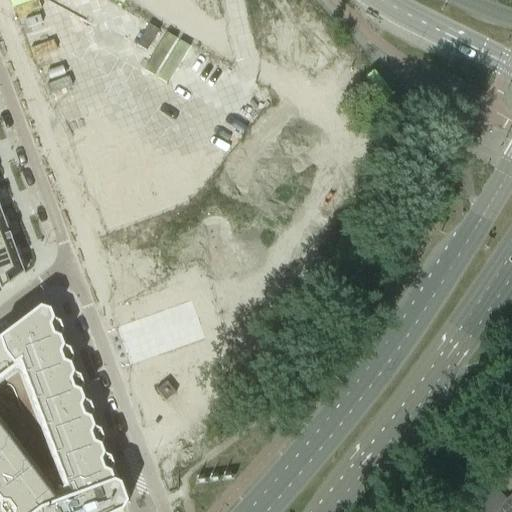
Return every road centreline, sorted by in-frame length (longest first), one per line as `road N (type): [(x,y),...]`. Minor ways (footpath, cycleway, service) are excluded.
road 1 (secondary): [(511,165),(378,370),(255,511)]
road 2 (secondary): [(316,511),(487,309),(511,267)]
road 3 (residential): [(162,508),(66,260)]
road 4 (residential): [(337,113),(131,0)]
road 5 (residential): [(66,260),(0,77)]
road 6 (unclassified): [(383,0),(511,67)]
road 7 (unknown): [(511,172),(443,133),(463,93)]
